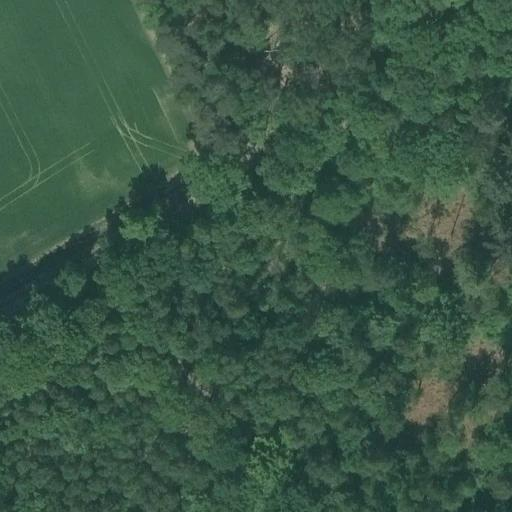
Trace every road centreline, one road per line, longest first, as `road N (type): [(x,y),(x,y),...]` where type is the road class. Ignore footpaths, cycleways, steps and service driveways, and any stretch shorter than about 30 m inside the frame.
road 1 (track): [(0,321),(257,160),(511,72)]
road 2 (track): [(338,511),(264,410),(102,257)]
road 3 (track): [(179,0),(257,160)]
